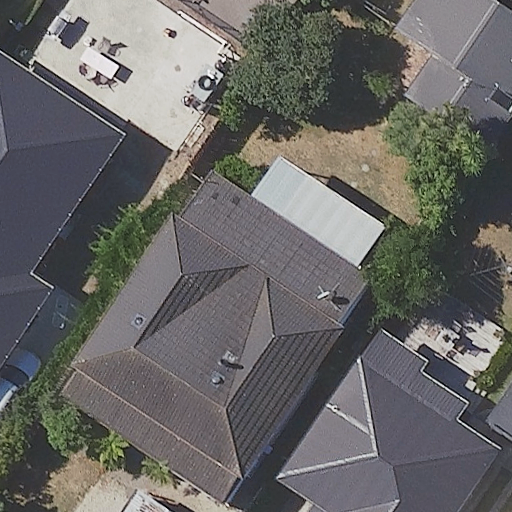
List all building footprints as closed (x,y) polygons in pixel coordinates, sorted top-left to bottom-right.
[(235,62),(148,0),(65,0),(21,61),(162,163),(235,62)] [(511,124),(511,26),(468,0),(426,0),(368,94),(486,167),(511,124)] [(123,139),(0,55),(0,366),(51,292),(31,276),(123,139)] [(405,246),(283,165),(249,216),(209,189),(67,401),(230,509),(405,246)] [(462,511),(495,465),(363,373),(286,483),(327,511),(462,511)] [(511,401),(497,425),(511,434),(511,401)]
